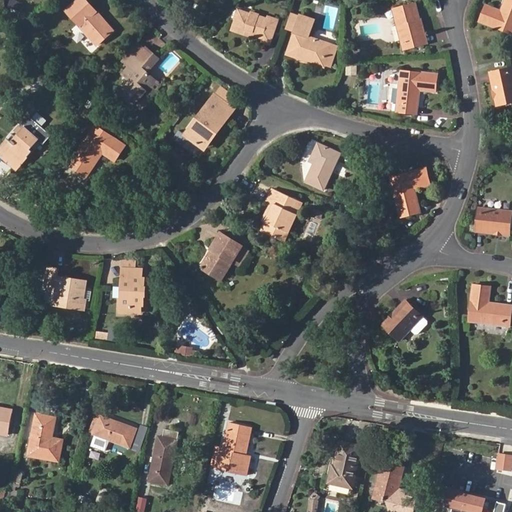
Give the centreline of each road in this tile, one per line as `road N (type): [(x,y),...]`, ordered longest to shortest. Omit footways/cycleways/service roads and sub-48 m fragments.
road 1 (residential): [(0,208),(29,229),(104,246),(174,236),(284,106)]
road 2 (residential): [(0,342),(273,388)]
road 3 (residential): [(420,250),(326,308),(288,354),(273,388)]
road 4 (residential): [(471,147),(284,106)]
road 5 (residential): [(369,406),(354,342),(370,292),(420,250)]
road 6 (residential): [(284,106),(171,29),(143,0)]
road 7 (residential): [(471,147),(476,113),(455,0)]
road 8 (residential): [(369,406),(511,429)]
road 9 (residential): [(274,511),(312,395)]
